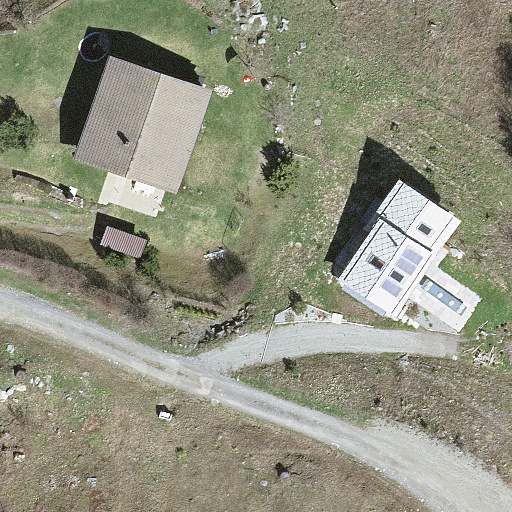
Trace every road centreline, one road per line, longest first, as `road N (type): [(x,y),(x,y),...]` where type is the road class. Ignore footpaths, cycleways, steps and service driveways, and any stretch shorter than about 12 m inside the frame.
road 1 (track): [(0,311),(372,448),(458,511)]
road 2 (track): [(444,343),(305,335),(233,353),(197,380)]
road 3 (track): [(165,221),(0,214)]
